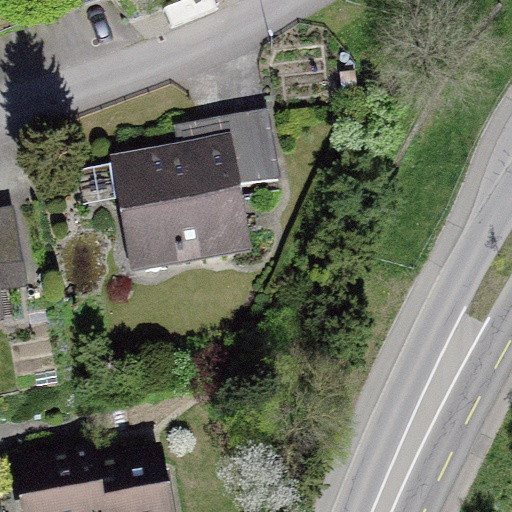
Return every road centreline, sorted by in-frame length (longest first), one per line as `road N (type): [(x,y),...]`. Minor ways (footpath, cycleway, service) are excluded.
road 1 (residential): [(282,0),(213,41),(0,102)]
road 2 (secondary): [(511,195),(447,303),(415,426)]
road 3 (secondary): [(415,426),(511,303)]
